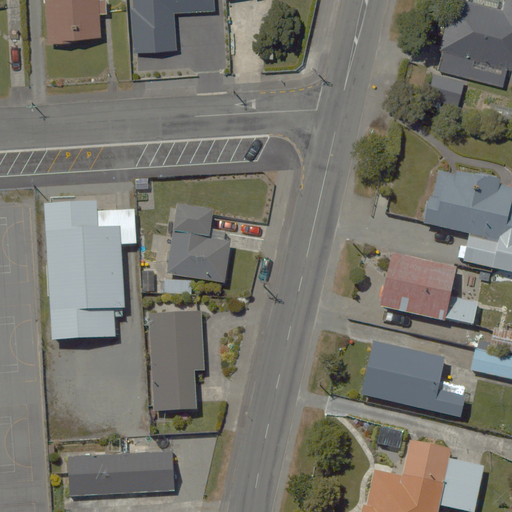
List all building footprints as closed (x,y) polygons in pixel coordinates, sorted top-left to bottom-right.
[(45,0),(46,40),(70,40),(70,34),(96,34),(95,0),(45,0)] [(143,0),(144,36),(193,35),(192,0),(143,0)] [(511,0),(454,0),(437,68),(502,86),(507,67),(511,68),(511,0)] [(511,197),(511,194),(511,187),(429,173),(420,224),(468,233),(463,262),(511,270),(511,197)] [(97,201),(44,204),(51,343),(117,339),(116,310),(126,309),(122,246),(136,246),(134,209),(98,211),(97,201)] [(212,207),(178,202),(167,276),(222,284),(229,237),(208,234),(212,207)] [(380,304),(473,324),(478,302),(452,296),(459,261),(393,247),(380,304)] [(162,288),(161,261),(137,263),(138,289),(162,288)] [(202,312),(147,314),(150,411),(206,409),(202,312)] [(511,330),(493,328),(490,351),(474,348),(470,371),(511,377),(511,330)] [(447,358),(372,340),(359,393),(460,418),(467,386),(441,380),(447,358)] [(118,351),(43,353),(46,445),(121,442),(118,351)] [(362,503),(359,511),(437,511),(439,505),(473,511),(475,511),(484,464),(447,456),(449,449),(410,441),(403,477),(375,471),(368,505),(362,503)] [(68,458),(70,495),(173,490),(172,453),(68,458)]
